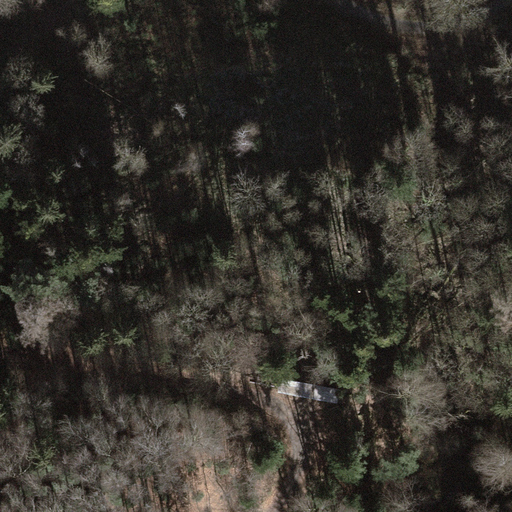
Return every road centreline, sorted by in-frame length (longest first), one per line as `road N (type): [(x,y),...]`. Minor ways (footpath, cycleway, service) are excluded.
road 1 (track): [(267,511),(304,448),(286,414),(246,392),(85,365),(0,364)]
road 2 (track): [(511,5),(459,34),(350,0)]
